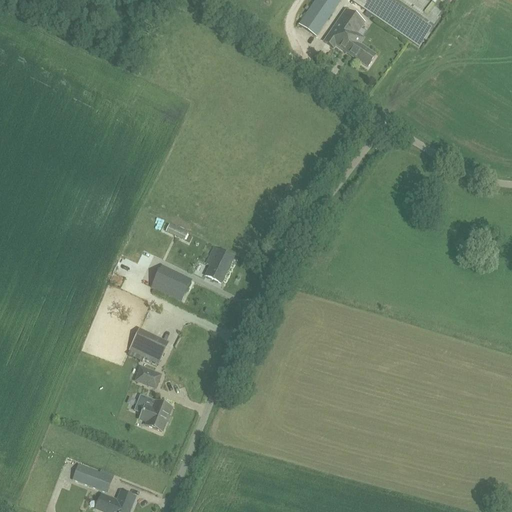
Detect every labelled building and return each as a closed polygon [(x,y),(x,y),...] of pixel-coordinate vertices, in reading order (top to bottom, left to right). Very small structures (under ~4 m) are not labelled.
[(341,0),(316,0),(304,17),(299,25),(316,37),(321,28),(341,0)] [(422,0),(350,0),(349,2),(418,49),(442,14),(422,0)] [(429,0),(444,11),(451,0),(429,0)] [(346,49),(352,54),(351,56),(368,68),(376,56),(359,44),(358,45),(352,41),(364,23),(346,11),(324,42),(333,49),(336,46),(344,52),(346,49)] [(188,234),(169,226),(166,233),(184,242),(188,234)] [(211,266),(206,277),(220,284),(233,258),(214,249),(206,264),(211,266)] [(181,304),(192,281),(162,266),(151,289),(181,304)] [(139,333),(133,330),(124,348),(130,351),(128,356),(142,363),(144,357),(158,364),(167,346),(139,332),(139,333)] [(80,364),(84,366),(92,348),(88,346),(80,364)] [(92,369),(99,350),(92,347),(85,367),(92,369)] [(136,382),(155,390),(160,377),(141,369),(136,382)] [(142,415),(141,417),(140,420),(147,423),(146,427),(162,433),(171,409),(155,403),(141,397),(135,412),(142,415)] [(107,495),(114,478),(78,465),(72,482),(107,495)] [(95,510),(99,511),(129,511),(135,498),(121,492),(117,502),(101,496),(95,510)]
